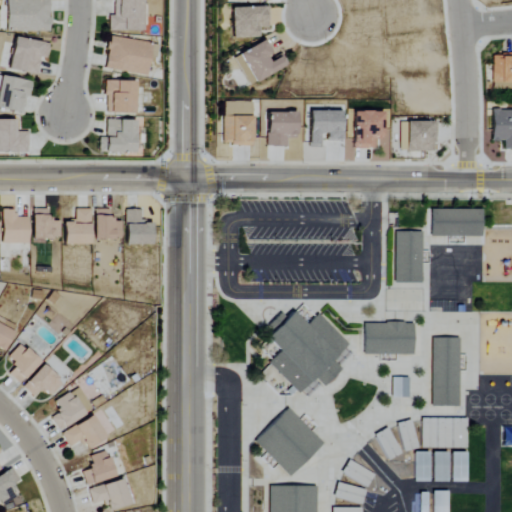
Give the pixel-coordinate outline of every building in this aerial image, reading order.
[(48,0),(5,0),(5,32),(48,32),(48,0)] [(108,16),(107,32),(141,32),(141,0),(112,0),(112,16),(108,16)] [(230,9),(267,7),(267,28),(259,29),(259,37),(231,39),(230,9)] [(103,70),(147,77),(152,45),(109,37),(103,70)] [(36,75),(38,58),(45,59),(47,44),(12,39),(7,71),(36,75)] [(238,55),(264,40),(272,53),(266,58),(269,63),(273,61),(272,58),(280,55),(286,65),(254,84),(238,55)] [(511,54),(491,55),(492,86),(511,85),(511,54)] [(29,82),(0,77),(0,111),(23,115),(29,82)] [(103,115),(134,116),(135,83),(104,82),(103,115)] [(490,110),(499,110),(499,111),(511,110),(511,149),(502,149),(502,142),(490,141),(490,110)] [(307,112),(340,112),(340,142),(324,141),(324,134),(318,135),(317,140),(319,140),(319,148),(307,148),(307,112)] [(352,113),(381,112),(381,141),(372,141),(372,150),(352,149),(352,113)] [(265,114),(284,114),(294,113),(294,139),(285,139),(285,148),(265,147),(265,114)] [(251,117),(251,147),(230,146),(230,144),(221,144),(221,117),(251,117)] [(14,121),(0,120),(0,153),(26,153),(27,133),(14,133),(14,121)] [(98,138),(97,153),(134,154),(135,122),(105,121),(104,139),(98,138)] [(405,123),(434,123),(435,137),(434,138),(434,144),(432,144),(432,145),(435,145),(436,151),(432,151),(431,152),(405,153),(405,123)] [(0,233),(0,244),(27,243),(27,217),(15,218),(15,209),(0,208),(0,233)] [(428,208),(479,209),(479,238),(462,238),(462,245),(446,244),(446,237),(428,237),(428,208)] [(58,221),(47,221),(47,209),(31,209),(31,238),(58,238),(58,221)] [(62,221),(62,244),(88,244),(89,209),(74,209),(73,221),(62,221)] [(108,210),(93,209),(92,238),(119,238),(119,220),(108,220),(108,210)] [(124,245),(151,244),(150,223),(140,223),(139,210),(123,210),(124,245)] [(393,230),(420,231),(420,252),(425,252),(426,251),(427,252),(427,264),(420,264),(420,284),(393,284),(393,230)] [(258,348),(266,339),(265,338),(291,312),(293,313),(301,306),(313,317),(316,314),(346,344),(330,361),(338,369),(321,385),(312,378),(297,393),(294,391),(289,396),(277,396),(257,376),(268,365),(266,363),(269,360),(258,348)] [(361,324),(384,324),(384,322),(402,322),(402,324),(411,324),(411,354),(394,354),(394,362),(378,361),(378,353),(362,353),(361,324)] [(11,331),(0,325),(0,349),(1,350),(11,331)] [(430,338),(457,338),(457,355),(464,355),(464,372),(457,372),(456,405),(430,405),(430,338)] [(6,374),(17,385),(38,362),(18,343),(4,358),(13,366),(6,374)] [(338,366),(350,354),(344,348),(332,361),(338,366)] [(49,397),(61,384),(41,365),(20,387),(33,398),(41,390),(49,397)] [(390,378),(407,378),(407,396),(390,396),(390,378)] [(49,416),(57,430),(90,411),(77,388),(53,401),(58,411),(49,416)] [(286,408),(252,442),(264,453),(259,458),(271,470),(276,465),(287,476),(321,443),(309,432),(315,426),(303,415),(298,420),(286,408)] [(60,434),(68,447),(80,440),(86,449),(104,437),(90,414),(60,434)] [(420,418),(464,419),(464,448),(419,448),(420,418)] [(409,419),(394,423),(402,451),(416,448),(409,419)] [(384,428),(399,452),(386,460),(372,435),(384,428)] [(112,478),(106,451),(86,456),(90,469),(80,471),(84,485),(112,478)] [(412,452),(427,452),(427,481),(412,481),(412,452)] [(431,452),(445,452),(445,481),(431,481),(431,452)] [(449,452),(464,452),(464,481),(449,481),(449,452)] [(371,474),(347,459),(339,472),(364,487),(371,474)] [(0,505),(16,497),(10,486),(17,482),(11,468),(0,473),(0,505)] [(129,503),(119,478),(86,490),(92,505),(104,500),(108,511),(129,503)] [(335,482),(363,490),(359,505),(331,496),(335,482)] [(267,511),(267,486),(314,486),(314,511),(267,511)] [(431,511),(431,491),(446,491),(446,511),(431,511)] [(417,511),(417,492),(425,492),(425,511),(417,511)]
